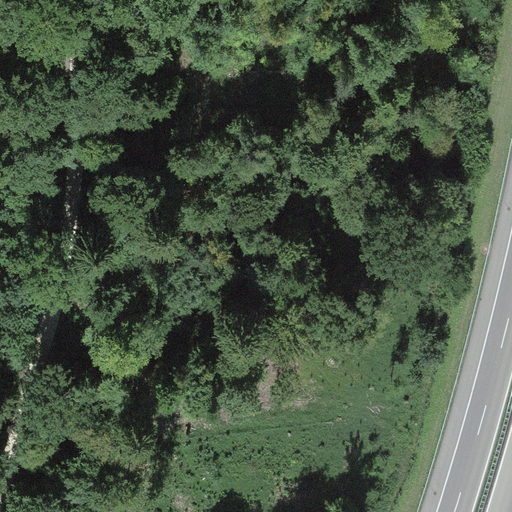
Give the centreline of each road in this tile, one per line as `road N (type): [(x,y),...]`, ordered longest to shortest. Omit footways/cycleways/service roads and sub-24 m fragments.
road 1 (track): [(72,0),(79,142),(68,229),(41,364),(0,488)]
road 2 (motorway): [(511,309),(455,511)]
